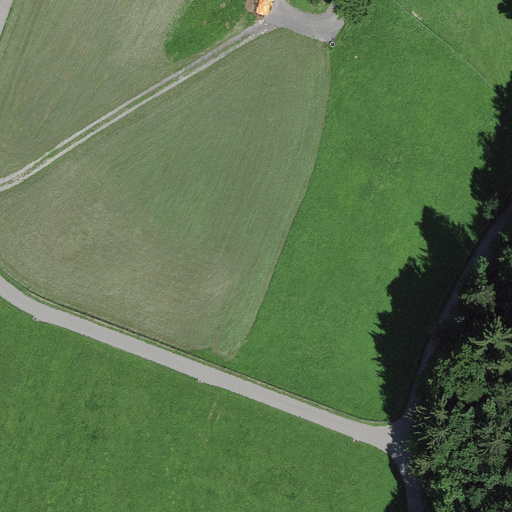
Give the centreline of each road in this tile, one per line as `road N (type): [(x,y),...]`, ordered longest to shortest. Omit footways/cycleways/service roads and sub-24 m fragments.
road 1 (track): [(0,280),(65,319),(406,444)]
road 2 (track): [(511,212),(456,302),(406,444),(415,511)]
road 3 (track): [(0,186),(270,24)]
